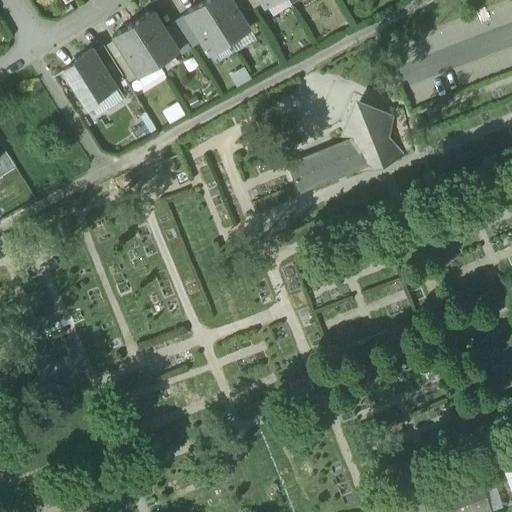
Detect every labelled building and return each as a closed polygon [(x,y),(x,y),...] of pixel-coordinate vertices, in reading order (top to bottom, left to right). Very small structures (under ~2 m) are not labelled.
[(230,0),(205,0),(203,2),(229,42),(249,29),(230,0)] [(277,0),(259,0),(264,8),(277,0)] [(203,2),(183,14),(209,55),(229,42),(203,2)] [(178,51),(152,11),(132,24),(158,64),(178,51)] [(158,64),(132,24),(112,37),(138,77),(158,64)] [(122,76),(103,46),(93,52),(112,82),(122,76)] [(91,49),(74,60),(76,63),(63,71),(87,108),(101,99),(99,95),(115,86),(112,82),(93,52),(91,49)] [(387,117),(358,105),(357,106),(345,134),(344,134),(344,135),(349,139),(287,164),(299,193),(365,166),(367,170),(369,170),(369,169),(394,159),(394,160),(396,159),(386,134),(388,117),(387,117)] [(0,178),(16,169),(0,144),(0,178)] [(489,511),(480,482),(422,502),(422,503),(425,511),(489,511)] [(425,511),(422,503),(395,511),(425,511)]
